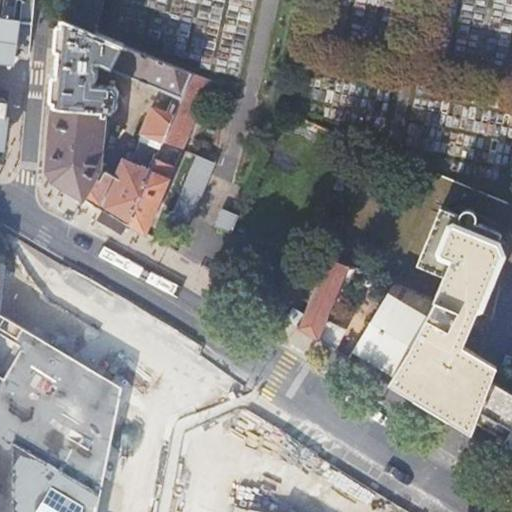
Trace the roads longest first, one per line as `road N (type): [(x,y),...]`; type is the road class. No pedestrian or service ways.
road 1 (tertiary): [(12,209),(282,369),(499,511)]
road 2 (residential): [(12,209),(28,178),(43,0)]
